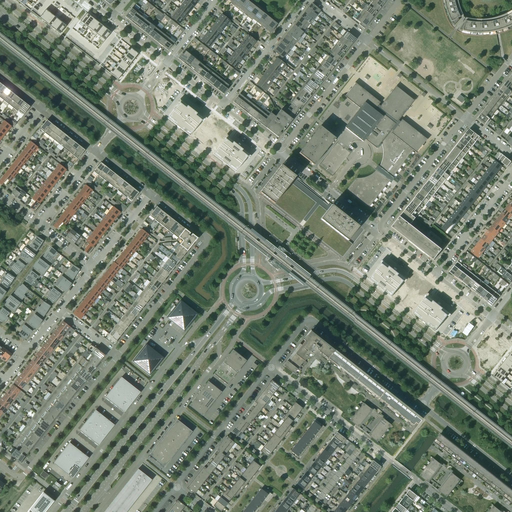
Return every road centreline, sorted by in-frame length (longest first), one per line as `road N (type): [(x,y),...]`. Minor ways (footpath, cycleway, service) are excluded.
road 1 (residential): [(453,511),(270,367)]
road 2 (unclassified): [(206,339),(180,352),(53,511)]
road 3 (residential): [(118,356),(209,239),(151,192)]
road 4 (secondary): [(206,339),(67,511)]
road 5 (secondary): [(82,511),(217,337)]
road 6 (tertiary): [(450,352),(344,272),(259,282)]
road 7 (secondary): [(253,278),(246,195),(142,112)]
road 8 (unclassified): [(97,511),(215,361),(217,337)]
road 9 (tertiary): [(260,299),(339,278),(443,360)]
road 10 (secondary): [(138,117),(241,202),(241,276)]
road 11 (secondary): [(124,97),(0,0)]
road 12 (residential): [(20,477),(118,356)]
road 13 (residential): [(176,486),(270,367)]
road 14 (secondary): [(0,8),(119,102)]
road 15 (residential): [(377,228),(465,118)]
road 16 (residential): [(281,152),(367,41)]
road 17 (residential): [(422,405),(311,319)]
road 18 (residential): [(222,105),(305,0)]
road 19 (residential): [(435,274),(511,176)]
road 20 (residential): [(377,228),(281,152)]
